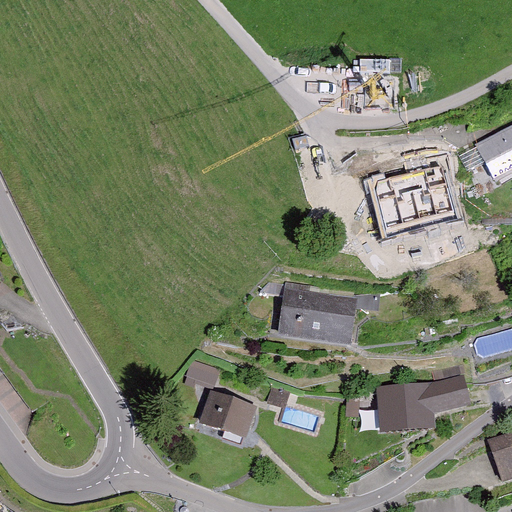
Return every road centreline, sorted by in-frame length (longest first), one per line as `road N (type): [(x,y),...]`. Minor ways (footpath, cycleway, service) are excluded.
road 1 (unclassified): [(511,71),(424,116),(352,124),(304,109),(202,0)]
road 2 (tertiary): [(0,199),(111,401),(121,446),(116,465)]
road 3 (residential): [(511,401),(379,497),(330,511)]
road 4 (tertiary): [(116,465),(86,489),(61,491),(17,466),(0,439)]
road 5 (residential): [(243,511),(116,465)]
